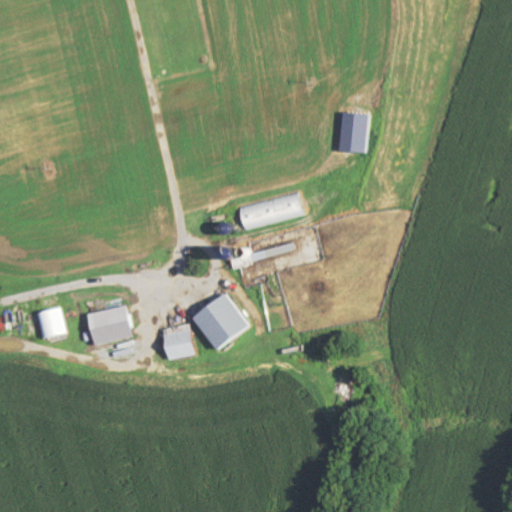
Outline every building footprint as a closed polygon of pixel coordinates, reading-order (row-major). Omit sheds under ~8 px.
[(306,216),(301,192),(241,205),(246,229),(306,216)] [(220,351),(254,330),(233,296),(199,318),(220,351)] [(91,315),(98,346),(137,337),(130,307),(91,315)] [(38,315),(44,341),(67,336),(62,310),(38,315)] [(199,355),(193,324),(167,329),(173,360),(199,355)]
